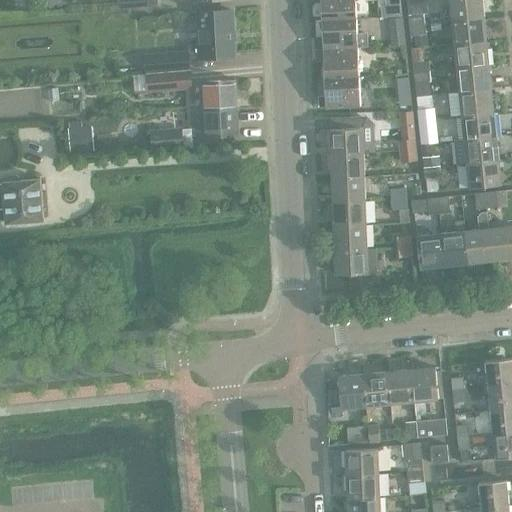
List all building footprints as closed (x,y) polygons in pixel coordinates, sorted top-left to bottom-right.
[(116,0),(118,10),(157,7),(156,0),(116,0)] [(355,0),(321,0),(323,20),(357,19),(355,0)] [(422,0),(406,0),(407,15),(424,13),(422,0)] [(450,0),(453,21),(484,17),(482,0),(450,0)] [(385,6),(381,6),(382,18),(402,16),(401,5),(385,6)] [(145,74),(188,70),(187,58),(234,56),(232,9),(198,11),(199,45),(189,45),(189,50),(143,54),(145,74)] [(409,26),(417,25),(425,24),(424,13),(407,15),(409,26)] [(455,45),(487,41),(484,17),(453,21),(455,45)] [(324,49),(358,48),(357,19),(323,20),(324,49)] [(417,25),(409,26),(410,36),(415,36),(416,45),(428,43),(426,34),(425,24),(417,25)] [(403,25),(390,26),(392,46),(405,45),(403,25)] [(487,41),(455,45),(458,68),(489,65),(487,41)] [(358,48),(324,49),(325,78),(359,76),(358,48)] [(413,72),(430,70),(429,60),(412,62),(413,72)] [(489,65),(458,68),(460,92),(492,88),(489,65)] [(216,110),(236,109),(235,82),(189,83),(188,70),(145,74),(146,92),(187,88),(188,109),(216,107),(216,110)] [(430,70),(413,72),(415,84),(431,82),(430,70)] [(359,76),(325,78),(327,108),(360,106),(359,76)] [(408,77),(397,78),(398,92),(410,91),(408,77)] [(492,88),(460,92),(463,115),(494,112),(492,88)] [(216,107),(188,109),(188,137),(238,136),(237,109),(236,109),(216,110),(216,107)] [(418,120),(435,118),(434,108),(417,109),(418,120)] [(465,139),(497,136),(494,112),(463,115),(465,139)] [(346,119),(347,129),(331,129),(332,153),(375,151),(374,123),(369,118),(346,119)] [(435,118),(418,120),(420,131),(436,129),(435,118)] [(413,120),(400,121),(402,140),(399,140),(400,150),(416,149),(415,139),(413,120)] [(70,128),(69,128),(72,154),(87,153),(85,127),(82,127),(70,128)] [(182,129),(151,131),(153,151),(183,148),(182,129)] [(143,136),(138,143),(146,149),(152,142),(143,136)] [(497,136),(465,139),(468,163),(499,160),(497,136)] [(416,149),(400,150),(401,161),(418,160),(416,149)] [(333,177),(365,176),(364,153),(375,152),(375,151),(332,153),(333,177)] [(423,168),(440,166),(439,156),(422,157),(423,168)] [(499,160),(468,163),(470,187),(502,184),(499,160)] [(440,166),(423,168),(424,179),(441,178),(440,166)] [(5,179),(6,182),(0,182),(0,208),(0,209),(1,224),(38,221),(36,180),(15,181),(14,178),(13,174),(6,175),(5,179)] [(334,202),(366,201),(365,176),(333,177),(334,202)] [(391,199),(407,198),(406,188),(390,190),(391,199)] [(486,193),(488,208),(498,207),(496,191),(486,193)] [(488,208),(486,193),(475,194),(476,209),(488,208)] [(438,198),(440,213),(450,212),(449,197),(438,198)] [(401,218),(409,218),(408,209),(407,198),(391,199),(392,211),(400,210),(401,218)] [(429,214),(440,213),(438,198),(427,199),(429,214)] [(335,225),(367,225),(366,201),(334,202),(335,225)] [(466,231),(470,262),(493,260),(490,228),(488,212),(484,213),(480,217),(481,229),(466,231)] [(443,234),(446,265),(470,262),(466,231),(465,221),(456,222),(457,232),(443,234)] [(337,250),(368,248),(367,225),(335,225),(337,250)] [(511,225),(490,228),(493,260),(511,257),(511,225)] [(446,265),(443,234),(418,236),(422,268),(446,265)] [(396,246),(412,246),(411,235),(395,237),(396,246)] [(412,246),(396,246),(398,258),(413,256),(412,246)] [(368,248),(337,250),(338,274),(349,274),(363,273),(378,273),(377,248),(368,249),(368,248)] [(363,273),(349,274),(349,291),(363,289),(363,273)] [(489,386),(511,383),(511,358),(486,361),(489,386)] [(411,369),(415,401),(416,413),(426,413),(425,400),(440,398),(436,367),(411,369)] [(388,371),(391,403),(415,401),(411,369),(388,371)] [(364,374),(367,406),(391,403),(388,371),(364,374)] [(367,406),(364,374),(340,376),(343,408),(367,406)] [(463,377),(452,378),(451,378),(452,390),(464,389),(463,377)] [(491,410),(511,407),(511,383),(489,386),(491,410)] [(341,389),(328,390),(329,418),(344,417),(343,408),(341,389)] [(465,400),(464,389),(452,390),(454,402),(465,400)] [(494,433),(511,431),(511,407),(491,410),(494,433)] [(417,421),(419,437),(429,436),(427,420),(417,421)] [(407,438),(419,437),(417,421),(406,422),(407,438)] [(369,426),(371,442),(380,441),(379,425),(369,426)] [(458,437),(469,436),(468,425),(456,426),(458,437)] [(371,442),(369,426),(352,427),(353,443),(371,442)] [(511,431),(494,433),(496,458),(511,456),(511,431)] [(469,436),(458,437),(459,450),(470,448),(469,436)] [(433,462),(448,460),(446,444),(431,446),(433,462)] [(348,475),(380,474),(379,449),(347,450),(348,475)] [(407,472),(423,470),(422,460),(406,462),(407,472)] [(423,470),(407,472),(409,483),(424,481),(423,470)] [(380,474),(348,475),(349,498),(381,497),(380,474)] [(482,508),(510,505),(507,480),(479,483),(482,508)] [(381,511),(381,497),(349,498),(349,511),(381,511)] [(433,501),(433,511),(442,511),(446,511),(444,499),(433,501)]
